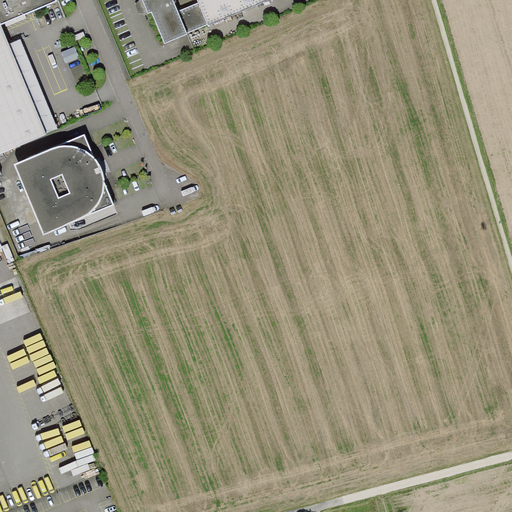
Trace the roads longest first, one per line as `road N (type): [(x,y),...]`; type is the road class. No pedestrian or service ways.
road 1 (track): [(511,269),(434,0)]
road 2 (track): [(511,455),(351,498)]
